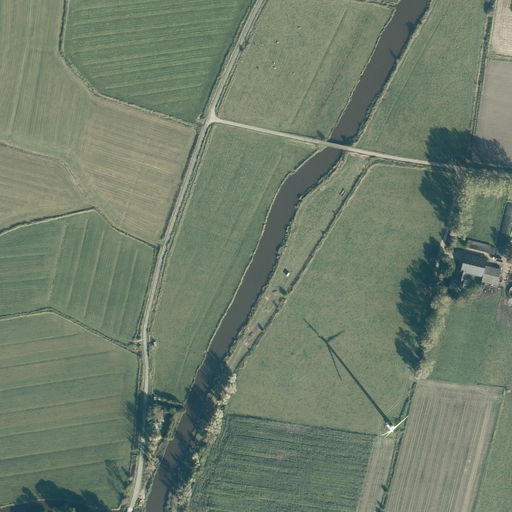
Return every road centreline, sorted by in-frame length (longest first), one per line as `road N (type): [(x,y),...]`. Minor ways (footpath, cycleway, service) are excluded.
road 1 (unclassified): [(208,119),(145,318),(142,455),(131,507)]
road 2 (unclassified): [(208,119),(511,176)]
road 3 (track): [(461,169),(395,411)]
road 4 (unclassified): [(264,0),(208,119)]
